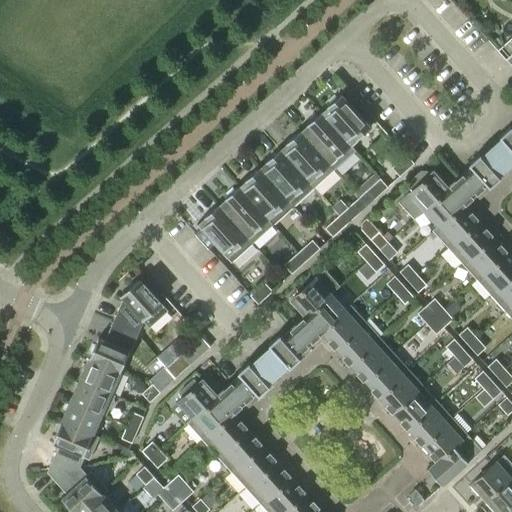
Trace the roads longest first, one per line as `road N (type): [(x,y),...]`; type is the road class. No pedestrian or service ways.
road 1 (residential): [(142,227),(350,38)]
road 2 (residential): [(385,495),(413,465),(412,451),(325,357),(286,383)]
road 3 (residential): [(286,383),(142,227)]
road 4 (residential): [(68,323),(11,479),(40,511)]
road 5 (residential): [(482,135),(446,142),(350,38)]
road 6 (residential): [(412,0),(495,93),(499,110),(482,135)]
road 7 (residential): [(339,511),(259,420),(260,408),(286,383)]
road 8 (residential): [(68,323),(91,279),(142,227)]
